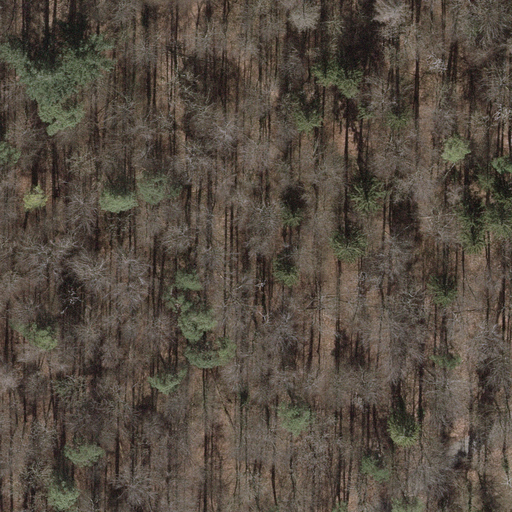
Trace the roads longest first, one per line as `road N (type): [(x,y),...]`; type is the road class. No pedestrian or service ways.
road 1 (track): [(511,131),(470,127),(410,136),(327,122),(255,80),(222,46),(216,0)]
road 2 (track): [(222,46),(167,34),(0,94)]
road 3 (track): [(383,511),(444,458),(511,414)]
